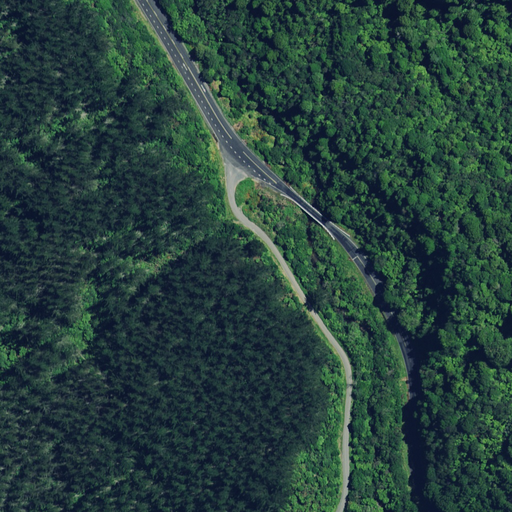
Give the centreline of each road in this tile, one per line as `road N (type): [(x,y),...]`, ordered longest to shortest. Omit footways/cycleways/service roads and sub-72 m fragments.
road 1 (tertiary): [(240,129),(353,230),(404,328),(418,367),(415,447),(423,494),(439,511)]
road 2 (unclassified): [(329,511),(346,486),(354,354),(345,329),(235,180),(240,129)]
road 3 (tertiary): [(159,0),(212,100),(240,129)]
